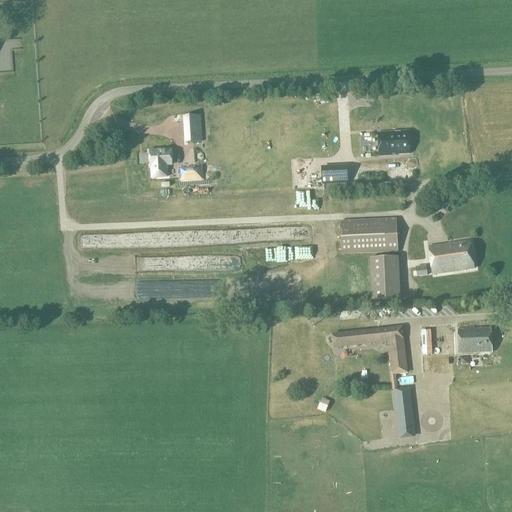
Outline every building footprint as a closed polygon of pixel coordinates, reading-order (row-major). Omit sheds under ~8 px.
[(356,99),(355,121),(374,122),(374,100),(356,99)] [(199,116),(184,117),(186,144),(201,143),(199,116)] [(377,129),(390,128),(390,118),(377,119),(377,129)] [(342,121),(329,122),(329,137),(342,136),(342,121)] [(410,154),(409,133),(378,134),(380,156),(397,156),(397,155),(410,154)] [(171,150),(149,152),(150,167),(152,167),(152,178),(167,178),(167,166),(172,165),(171,150)] [(335,168),(322,169),(323,176),(323,184),(324,184),(335,184),(346,183),(348,183),(347,175),(347,167),(335,168)] [(432,210),(444,208),(443,207),(452,205),(450,197),(441,199),(441,196),(432,198),(432,200),(430,200),(432,210)] [(341,256),(398,254),(396,219),(339,222),(341,256)] [(306,235),(307,225),(296,224),(295,233),(306,235)] [(227,227),(228,247),(235,246),(234,227),(227,227)] [(209,232),(209,246),(222,246),(221,232),(209,232)] [(139,247),(172,246),(172,234),(139,234),(139,247)] [(432,275),(474,270),(470,242),(429,248),(432,275)] [(399,258),(369,259),(372,302),(400,300),(399,258)] [(426,267),(416,269),(417,277),(427,276),(426,267)] [(341,319),(351,315),(349,310),(339,313),(341,319)] [(332,335),(334,350),(387,343),(404,341),(402,327),(332,335)] [(425,329),(420,329),(421,354),(439,354),(439,346),(434,346),(433,339),(425,339),(425,329)] [(492,354),(492,329),(458,330),(459,355),(492,354)] [(446,352),(446,347),(454,347),(454,342),(441,341),(441,352),(446,352)] [(389,355),(391,375),(408,373),(405,353),(389,355)] [(409,388),(393,390),(399,439),(414,437),(409,388)] [(362,397),(366,434),(378,433),(374,396),(362,397)] [(316,409),(325,411),(328,399),(319,397),(316,409)] [(306,414),(307,424),(328,423),(327,413),(306,414)]
